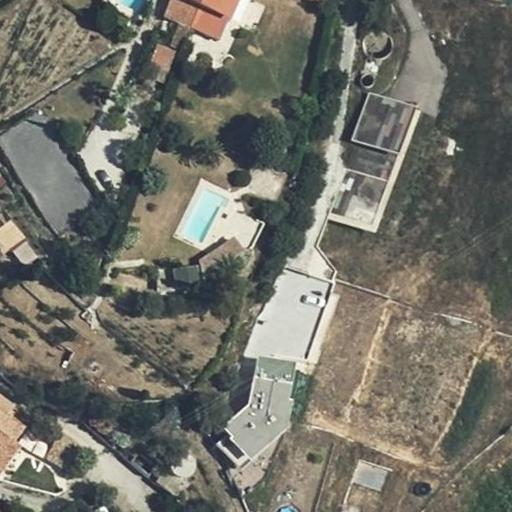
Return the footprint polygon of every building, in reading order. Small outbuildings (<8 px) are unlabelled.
[(200,0),(167,0),(159,19),(172,26),(164,49),(180,55),(188,31),(196,9),(200,0)] [(200,0),(196,9),(223,24),(233,0),(200,0)] [(387,39),(391,44),(401,9),(381,4),(372,35),(376,34),(380,35),(387,39)] [(159,87),(171,57),(152,50),(146,64),(154,68),(148,83),(159,87)] [(372,79),(377,60),(371,61),(365,58),(360,76),(368,76),(372,79)] [(378,219),(413,105),(369,92),(354,139),(363,142),(342,208),(378,219)] [(208,272),(243,254),(236,240),(201,259),(208,272)] [(197,290),(197,274),(173,277),(173,272),(152,274),(151,295),(197,290)] [(239,446),(257,468),(288,443),(285,438),(292,432),(299,398),(266,392),(259,423),(261,426),(239,446)] [(0,469),(25,436),(20,435),(0,420),(0,469)]
